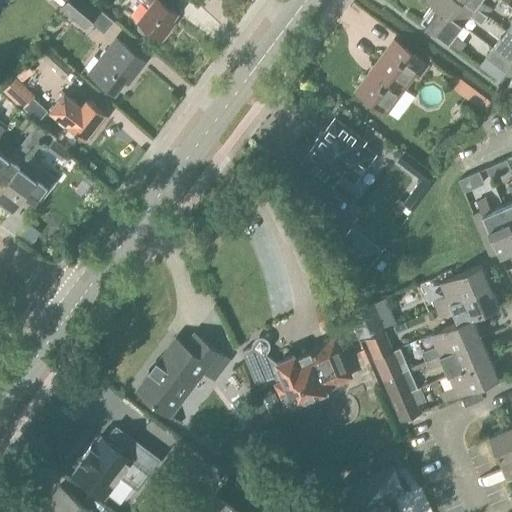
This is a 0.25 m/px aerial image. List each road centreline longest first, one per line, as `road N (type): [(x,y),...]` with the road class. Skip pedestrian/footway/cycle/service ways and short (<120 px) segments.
road 1 (tertiary): [(76,310),(309,0)]
road 2 (residential): [(477,511),(448,423),(511,389)]
road 3 (tertiary): [(0,411),(76,310)]
